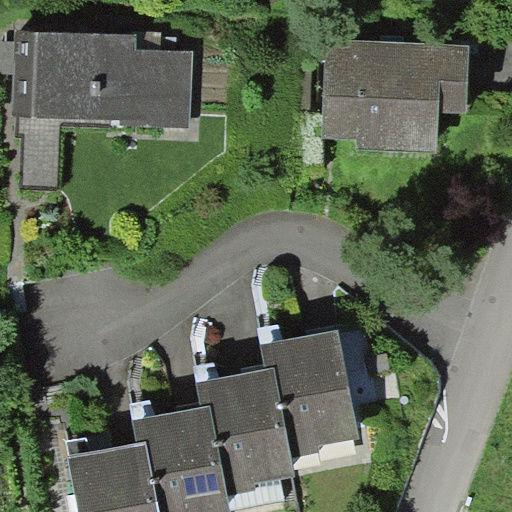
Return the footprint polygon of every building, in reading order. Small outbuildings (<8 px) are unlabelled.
[(137,33),(16,29),(13,116),(112,119),(112,127),(191,129),(193,50),(137,48),(137,33)] [(470,44),(326,40),(322,139),(355,140),(355,151),(440,153),(441,113),(468,113),(470,44)] [(262,344),(266,369),(275,368),(292,457),(319,452),(318,445),(358,438),(338,330),(262,344)] [(197,382),(202,408),(211,406),(227,496),(258,490),(256,484),(280,480),(295,477),(292,457),(275,368),(266,369),(197,382)] [(202,408),(133,421),(138,443),(146,442),(159,511),(230,511),(230,509),(227,496),(211,406),(202,408)] [(138,443),(68,456),(78,511),(159,511),(146,442),(138,443)] [(283,500),(280,480),(256,484),(258,490),(227,496),(230,509),(283,500)]
